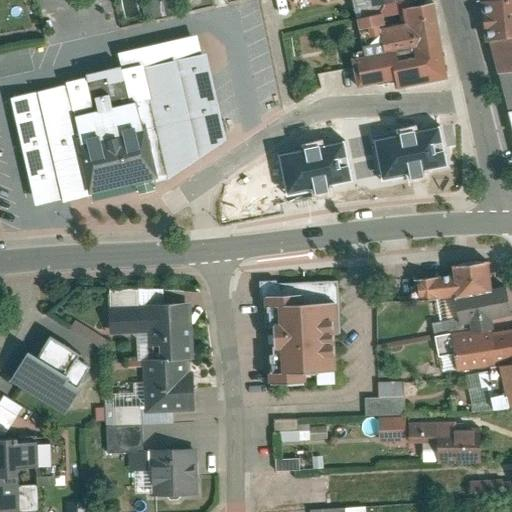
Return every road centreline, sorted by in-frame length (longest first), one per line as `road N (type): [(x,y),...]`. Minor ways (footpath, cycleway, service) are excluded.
road 1 (residential): [(474,96),(305,118),(255,147),(203,181),(198,196),(213,250)]
road 2 (tertiary): [(213,250),(511,224)]
road 3 (residential): [(213,250),(231,397),(230,511)]
road 4 (tertiary): [(37,260),(213,250)]
road 5 (residential): [(474,96),(511,224)]
